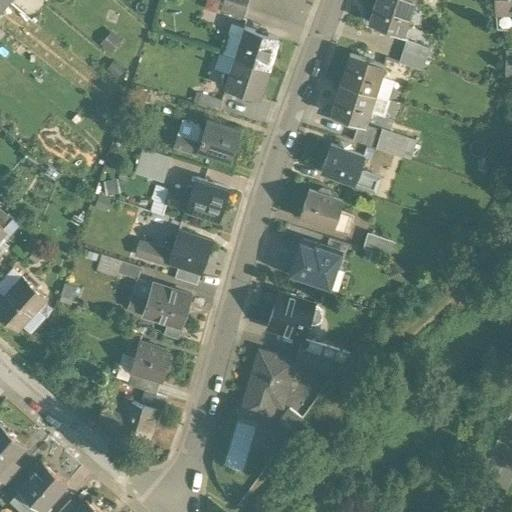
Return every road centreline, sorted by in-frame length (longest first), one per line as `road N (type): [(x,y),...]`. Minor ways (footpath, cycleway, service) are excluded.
road 1 (residential): [(337,0),(262,194),(186,478),(171,496)]
road 2 (residential): [(6,375),(126,479),(171,496)]
